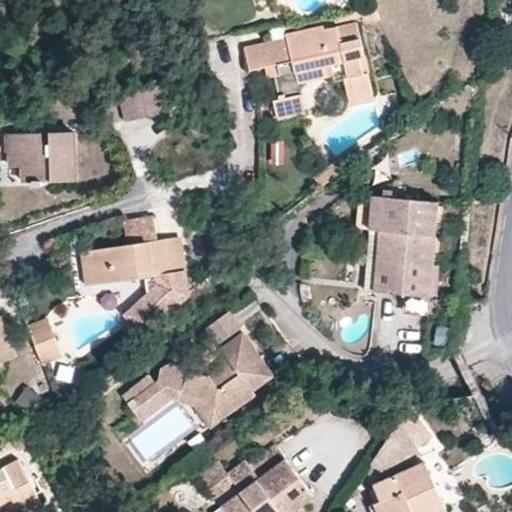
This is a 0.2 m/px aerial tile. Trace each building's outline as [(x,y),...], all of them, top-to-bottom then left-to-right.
[(376,15),(372,6),(358,9),(361,19),(376,15)] [(283,38),(274,39),(244,47),(247,60),(249,70),(268,67),(279,64),(281,73),(277,74),(282,99),(276,100),(279,119),(296,115),(293,97),(299,96),(295,79),(293,69),(332,61),(335,71),(336,75),(346,74),(350,94),(371,90),(366,70),(361,70),(357,56),(361,51),(354,21),(323,29),(321,23),(283,32),(283,38)] [(366,70),(361,51),(357,56),(361,70),(366,70)] [(293,69),(295,79),(335,71),(332,61),(293,69)] [(279,64),(268,67),(269,75),(277,74),(281,73),(279,64)] [(149,80),(124,85),(125,93),(171,85),(170,76),(149,80)] [(171,85),(125,93),(130,121),(176,112),(171,85)] [(372,97),(371,90),(350,94),(352,101),(372,97)] [(293,97),(296,115),(303,114),(299,96),(293,97)] [(32,134),(0,135),(0,150),(5,150),(7,166),(17,165),(18,180),(30,179),(30,183),(39,183),(39,179),(70,177),(69,133),(43,134),(43,140),(32,141),(32,134)] [(288,145),(269,146),(270,171),(289,170),(288,145)] [(341,173),(368,154),(362,145),(335,164),(341,173)] [(323,185),(341,173),(335,164),(318,176),(323,185)] [(385,227),(388,199),(377,197),(373,225),(385,227)] [(440,205),(388,199),(385,227),(438,233),(440,205)] [(438,233),(385,227),(382,259),(434,264),(438,233)] [(179,237),(93,250),(97,282),(146,276),(149,289),(153,322),(186,292),(184,264),(179,237)] [(97,282),(93,250),(82,252),(86,284),(97,282)] [(434,264),(382,259),(379,291),(431,296),(434,264)] [(141,332),(153,322),(149,289),(124,312),(141,332)] [(234,306),(211,322),(220,337),(243,321),(234,306)] [(0,364),(18,358),(4,319),(0,317),(0,364)] [(50,320),(28,327),(40,357),(61,350),(50,320)] [(223,372),(218,365),(205,373),(186,366),(178,391),(202,402),(216,422),(252,397),(250,393),(272,377),(239,332),(218,346),(226,359),(231,366),(223,372)] [(226,359),(218,365),(223,372),(231,366),(226,359)] [(178,391),(186,366),(171,362),(165,367),(163,378),(156,382),(150,373),(122,395),(143,422),(175,400),(178,391)] [(34,417),(43,400),(27,391),(17,407),(34,417)] [(202,402),(178,391),(175,400),(193,410),(207,428),(216,422),(202,402)] [(386,480),(426,462),(407,429),(369,463),(386,480)] [(231,477),(241,493),(286,460),(276,447),(252,465),(248,460),(229,474),(220,462),(198,479),(209,493),(231,477)] [(0,511),(5,510),(21,502),(26,509),(40,501),(19,459),(0,469),(0,511)] [(286,460),(241,493),(246,500),(230,511),(291,511),(312,495),(286,460)] [(375,485),(381,500),(386,511),(436,511),(445,508),(426,462),(386,480),(375,485)] [(480,488),(467,494),(474,508),(487,502),(480,488)] [(230,511),(246,500),(241,493),(224,507),(227,511),(230,511)] [(386,511),(381,500),(373,503),(377,511),(386,511)] [(21,502),(5,510),(6,511),(20,511),(26,509),(21,502)]
